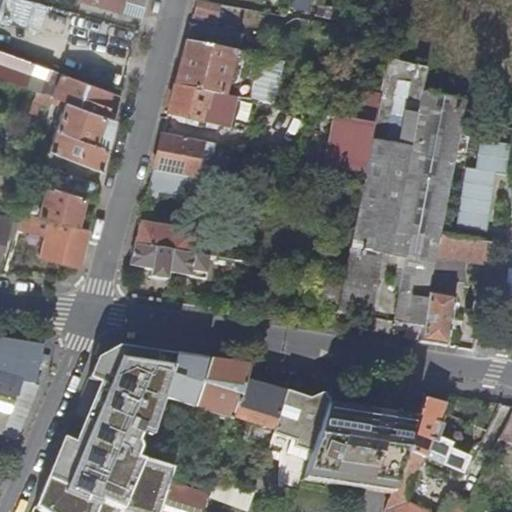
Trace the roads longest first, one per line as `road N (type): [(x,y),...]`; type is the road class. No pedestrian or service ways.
road 1 (tertiary): [(89,315),(511,377)]
road 2 (residential): [(89,315),(176,0)]
road 3 (residential): [(89,315),(0,511)]
